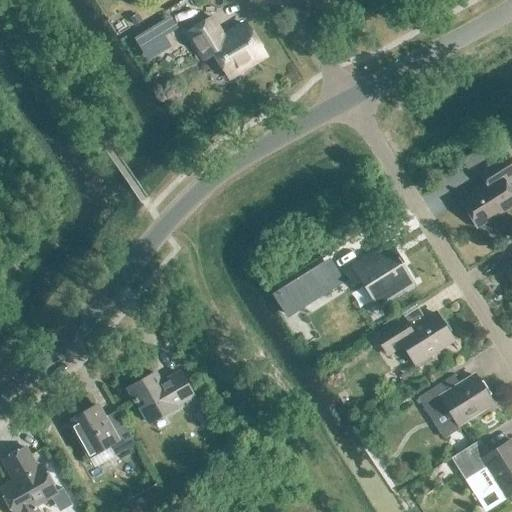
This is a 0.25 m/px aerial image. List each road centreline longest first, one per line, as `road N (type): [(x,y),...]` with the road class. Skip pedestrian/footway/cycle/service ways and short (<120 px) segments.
road 1 (unclassified): [(0,395),(53,352),(199,189),(246,153),(349,99)]
road 2 (unclassified): [(511,358),(349,99)]
road 3 (unclassified): [(349,99),(511,8)]
